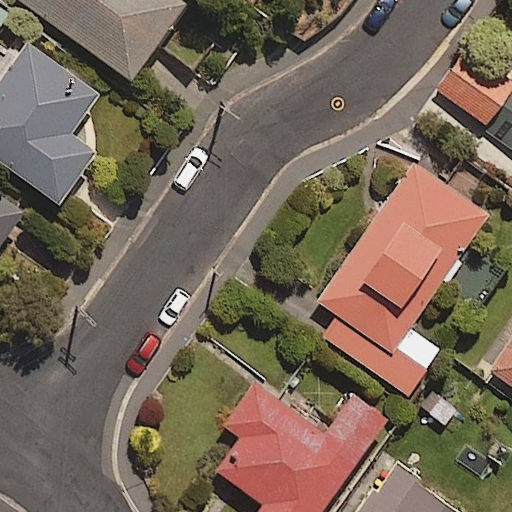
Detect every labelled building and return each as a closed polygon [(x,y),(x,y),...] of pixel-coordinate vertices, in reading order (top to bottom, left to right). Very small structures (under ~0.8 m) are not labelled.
[(28,0),(130,72),(180,0),(28,0)] [(98,88),(27,37),(14,55),(0,44),(0,155),(58,196),(95,144),(71,127),(98,88)] [(464,52),(440,89),(482,117),(476,125),(511,149),(511,72),(507,80),(464,52)] [(487,208),(414,157),(317,294),(336,308),(321,330),(406,390),(438,344),(407,322),(487,208)] [(0,235),(20,205),(0,192),(0,235)] [(511,327),(487,364),(511,380),(511,327)] [(320,423),(256,377),(225,419),(241,431),(217,464),(264,498),(253,511),(313,511),(386,411),(349,384),(320,423)] [(467,511),(395,460),(357,511),(467,511)]
